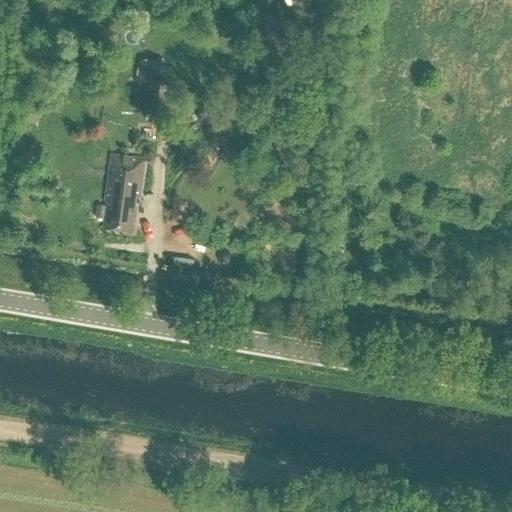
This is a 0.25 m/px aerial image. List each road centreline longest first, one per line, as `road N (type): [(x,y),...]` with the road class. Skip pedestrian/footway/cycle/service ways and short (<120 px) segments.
road 1 (tertiary): [(511,383),(0,299)]
road 2 (track): [(511,510),(0,432)]
